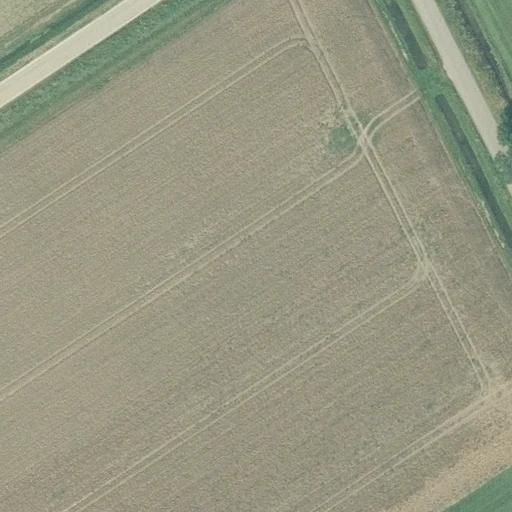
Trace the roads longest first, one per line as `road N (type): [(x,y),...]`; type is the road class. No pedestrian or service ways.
road 1 (unclassified): [(511,176),(424,0)]
road 2 (tertiary): [(0,96),(150,0)]
